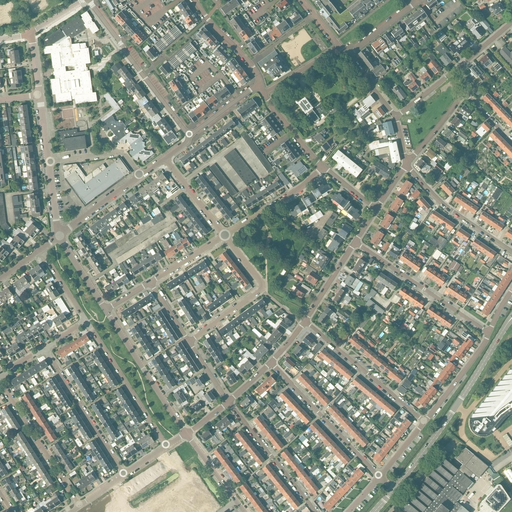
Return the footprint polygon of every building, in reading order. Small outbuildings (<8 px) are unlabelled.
[(116,7),(111,0),(103,0),(104,0),(111,11),(112,14),(114,13),(112,10),(117,8),(116,6),(116,7)] [(240,5),(235,0),(232,0),(230,2),(235,9),(240,5)] [(276,5),(281,12),(289,6),(287,4),(289,3),(286,0),(285,0),(282,3),(281,1),(276,5)] [(312,0),(321,10),(319,11),(323,16),(325,14),(327,17),(325,19),(326,19),(329,23),(329,24),(332,27),(338,35),(348,28),(346,26),(349,24),(350,25),(353,23),(352,22),(354,20),(356,21),(362,16),(368,12),(367,10),(368,10),(369,11),(371,9),(370,8),(375,4),(376,5),(382,0),(358,0),(340,15),(337,11),(331,3),(330,3),(328,0),(312,0)] [(438,0),(432,0),(429,3),(426,6),(429,10),(440,2),(438,0)] [(180,11),(187,6),(184,1),(177,6),(180,11)] [(235,9),(230,2),(225,5),(230,12),(235,9)] [(495,14),(496,16),(500,14),(498,12),(503,10),(503,9),(502,7),(501,7),(500,4),(498,5),(498,4),(491,8),(488,9),(490,12),(493,11),(495,14)] [(230,12),(225,5),(220,9),(225,15),(226,15),(230,12)] [(183,15),(190,10),(187,6),(180,11),(178,12),(181,17),(183,15)] [(421,9),(416,12),(424,21),(428,18),(421,9)] [(183,15),(181,17),(183,20),(184,20),(185,19),(192,14),(190,10),(183,15)] [(294,26),(302,20),(297,11),(293,14),(295,17),(291,21),(291,22),(289,23),(292,27),(294,25),(294,26)] [(44,54),(51,53),(53,68),(54,68),(55,79),(50,80),(52,95),(55,95),(56,103),(71,101),(71,99),(75,99),(76,104),(97,102),(96,93),(93,93),(90,71),(87,72),(86,64),(90,64),(88,48),(87,49),(86,43),(79,44),(72,45),(71,39),(88,28),(93,36),(99,31),(94,23),(92,24),(89,19),(90,18),(87,12),(81,16),(83,18),(80,20),(79,18),(62,29),(63,31),(62,32),(60,30),(43,41),(44,54)] [(114,19),(118,22),(125,16),(121,12),(114,19)] [(416,12),(412,15),(419,25),(424,21),(416,12)] [(195,18),(192,14),(185,19),(184,20),(186,24),(195,18)] [(419,25),(412,15),(408,19),(415,28),(419,25)] [(125,16),(118,22),(121,26),(128,20),(125,16)] [(236,17),(234,18),(233,19),(230,22),(233,26),(240,20),(238,16),(236,17)] [(198,22),(195,18),(186,24),(189,28),(191,27),(195,24),(198,22)] [(472,32),(478,39),(483,34),(477,28),(480,25),(474,18),(471,20),(475,25),(473,27),(470,30),(472,32)] [(121,26),(125,30),(132,23),(132,24),(133,23),(129,19),(128,20),(121,26)] [(405,25),(403,27),(406,31),(409,29),(411,32),(416,29),(415,28),(408,19),(403,22),(405,25)] [(483,19),(479,23),(486,30),(490,27),(483,19)] [(243,24),(240,20),(233,26),(236,30),(243,24)] [(286,32),(290,29),(285,21),(280,24),(286,32)] [(132,23),(125,30),(128,34),(135,27),(132,24),(132,23)] [(243,24),(236,30),(239,34),(246,28),(243,24)] [(281,35),(286,32),(280,24),(276,27),(281,35)] [(176,26),(172,30),(178,37),(182,34),(176,26)] [(128,34),(131,37),(138,31),(135,27),(128,34)] [(277,38),(281,35),(276,27),(271,30),(277,38)] [(399,27),(391,33),(397,42),(406,36),(399,27)] [(201,37),(208,32),(204,28),(196,35),(200,39),(202,38),(201,37)] [(246,28),(239,34),(242,38),(250,32),(247,28),(246,28)] [(131,37),(135,41),(143,34),(139,30),(138,31),(131,37)] [(172,30),(168,33),(175,40),(178,37),(172,30)] [(277,38),(271,30),(267,34),(272,41),(277,38)] [(266,42),(268,45),(272,41),(267,34),(265,31),(261,34),(262,37),(264,39),(264,40),(266,42)] [(202,38),(205,41),(211,35),(208,32),(201,37),(202,38)] [(250,32),(242,38),(245,42),(253,36),(250,32)] [(442,32),(436,37),(438,39),(441,43),(444,40),(441,37),(444,34),(442,32)] [(168,33),(165,36),(171,43),(175,40),(168,33)] [(382,37),(390,47),(395,44),(387,33),(382,37)] [(143,34),(135,41),(139,45),(146,38),(143,34)] [(208,47),(209,46),(209,45),(215,39),(211,35),(205,41),(203,43),(208,47)] [(165,36),(161,39),(167,46),(171,43),(165,36)] [(462,37),(457,41),(464,50),(469,46),(467,42),(471,38),(469,36),(465,40),(462,37)] [(249,48),(250,49),(258,43),(256,39),(255,39),(253,37),(249,40),(251,42),(247,45),(249,48),(249,49),(249,48)] [(381,38),(376,42),(383,51),(388,48),(381,38)] [(161,39),(157,42),(164,50),(167,46),(161,39)] [(209,45),(209,46),(213,49),(219,43),(215,39),(209,45)] [(450,43),(447,46),(448,48),(451,51),(454,54),(456,52),(457,53),(459,55),(464,50),(457,41),(452,45),(450,43)] [(157,42),(153,45),(160,53),(164,50),(157,42)] [(376,42),(371,46),(378,55),(383,51),(376,42)] [(190,43),(186,46),(193,54),(197,50),(190,43)] [(258,43),(250,49),(250,50),(250,49),(254,55),(255,54),(256,53),(256,54),(256,53),(263,48),(262,48),(258,43)] [(443,56),(440,58),(445,66),(450,62),(446,56),(449,54),(441,44),(435,49),(440,55),(441,54),(443,56)] [(186,46),(183,49),(189,57),(193,54),(186,46)] [(213,54),(216,57),(224,50),(220,46),(213,54)] [(145,53),(152,61),(157,56),(153,52),(155,50),(152,47),(145,53)] [(358,54),(364,62),(369,59),(366,54),(369,52),(366,48),(358,54)] [(504,48),(499,52),(511,66),(511,52),(510,54),(504,48)] [(10,55),(10,58),(19,57),(19,51),(15,51),(14,49),(6,50),(7,56),(10,55)] [(183,49),(179,52),(185,60),(189,57),(183,49)] [(216,57),(220,60),(227,53),(224,50),(216,57)] [(179,52),(175,56),(182,63),(185,60),(179,52)] [(227,53),(220,60),(223,64),(231,57),(227,53)] [(437,66),(440,63),(432,53),(429,55),(428,57),(432,62),(427,65),(429,67),(435,74),(440,70),(437,66)] [(175,56),(172,59),(178,66),(182,63),(175,56)] [(485,56),(479,61),(483,66),(486,69),(492,64),(489,61),(489,60),(485,56)] [(8,65),(8,68),(15,67),(15,64),(20,64),(19,57),(10,58),(11,64),(8,65)] [(274,58),(262,67),(266,72),(267,72),(272,79),(284,71),(274,58)] [(393,59),(390,61),(396,68),(402,63),(398,58),(394,61),(393,59)] [(172,59),(168,62),(174,70),(178,66),(172,59)] [(226,64),(229,69),(237,63),(234,59),(226,64)] [(374,70),(378,67),(377,65),(378,64),(375,60),(372,63),(369,59),(364,62),(370,70),(373,68),(374,70)] [(122,78),(128,73),(124,67),(123,68),(118,62),(111,68),(116,75),(118,73),(122,78)] [(384,62),(378,67),(374,70),(372,72),(376,77),(379,75),(381,77),(387,73),(383,68),(386,66),(384,62)] [(229,69),(233,73),(240,67),(237,63),(229,69)] [(493,67),(497,72),(502,68),(497,63),(493,67)] [(100,68),(97,71),(99,73),(107,67),(105,64),(100,68)] [(164,64),(159,69),(166,77),(173,70),(170,67),(168,69),(164,64)] [(473,81),(476,85),(482,81),(478,77),(482,74),(474,65),(469,69),(471,72),(471,73),(470,74),(472,77),(473,76),(475,79),(473,81)] [(233,73),(236,78),(244,72),(240,67),(233,73)] [(417,80),(421,85),(430,78),(426,73),(427,72),(424,67),(419,70),(423,75),(417,80)] [(12,72),(13,78),(22,77),(21,71),(15,72),(15,69),(8,69),(9,73),(12,72)] [(244,72),(236,78),(239,82),(247,76),(244,72)] [(123,84),(126,88),(134,82),(131,79),(133,78),(128,73),(122,78),(119,80),(122,84),(123,84)] [(412,73),(408,76),(411,80),(408,82),(406,81),(403,83),(405,87),(406,86),(408,86),(407,87),(412,92),(421,85),(417,80),(412,73)] [(250,80),(247,76),(239,82),(243,86),(250,80)] [(22,77),(13,78),(14,85),(12,85),(12,89),(21,88),(20,84),(23,83),(22,77)] [(178,77),(168,83),(171,88),(178,84),(180,82),(181,82),(178,77)] [(167,87),(163,89),(161,86),(164,84),(161,78),(155,82),(163,94),(166,92),(165,91),(168,89),(167,87)] [(137,84),(136,85),(134,82),(126,88),(129,92),(131,91),(135,95),(142,90),(137,84)] [(178,84),(171,88),(174,92),(180,88),(183,86),(180,82),(178,84)] [(180,88),(174,92),(177,96),(183,92),(186,91),(183,86),(180,88)] [(397,95),(401,101),(406,97),(398,86),(392,90),(396,96),(397,95)] [(225,87),(221,90),(227,98),(231,95),(225,87)] [(136,101),(139,105),(147,100),(144,97),(146,96),(142,90),(135,95),(138,99),(136,101)] [(221,90),(217,93),(223,101),(227,98),(221,90)] [(102,122),(104,125),(114,118),(112,115),(120,109),(107,91),(102,95),(113,110),(100,120),(102,122)] [(183,92),(177,96),(180,101),(186,97),(189,95),(186,91),(183,92)] [(217,93),(213,95),(219,104),(223,101),(217,93)] [(313,110),(311,109),(312,108),(304,98),(303,99),(299,93),(294,97),(292,99),(297,104),(305,114),(307,112),(308,114),(313,110)] [(492,99),(487,94),(484,97),(482,99),(487,103),(492,99)] [(186,97),(180,101),(182,105),(190,100),(191,99),(189,95),(186,97)] [(209,98),(215,107),(219,104),(213,95),(209,98)] [(351,112),(357,120),(368,111),(369,110),(368,108),(375,102),(370,96),(363,102),(360,104),(362,106),(357,111),(355,109),(351,112)] [(496,98),(494,96),(492,99),(487,103),(492,108),(496,103),(495,102),(497,99),(496,98)] [(209,97),(204,100),(211,110),(215,107),(209,98),(209,97)] [(252,99),(248,102),(255,111),(259,108),(256,105),(257,104),(255,101),(254,102),(252,99)] [(147,112),(148,112),(154,107),(150,101),(149,102),(147,100),(139,105),(142,109),(144,108),(147,112)] [(203,101),(199,104),(200,106),(206,114),(210,110),(203,101)] [(248,102),(244,105),(251,113),(255,111),(248,102)] [(492,108),(496,113),(501,108),(496,103),(492,108)] [(244,105),(240,108),(247,116),(251,113),(244,105)] [(327,113),(329,116),(338,110),(334,105),(326,111),(327,113)] [(200,106),(196,109),(202,117),(206,114),(200,106)] [(461,118),(466,121),(468,118),(467,117),(471,112),(463,106),(459,112),(463,116),(461,118)] [(152,122),(160,117),(157,114),(159,113),(154,107),(148,112),(151,116),(149,118),(152,122)] [(385,114),(379,107),(372,113),(377,120),(385,114)] [(247,116),(240,108),(236,111),(244,121),(248,118),(247,116)] [(308,114),(314,123),(319,119),(317,116),(322,113),(324,115),(327,113),(326,111),(324,109),(321,111),(319,108),(317,110),(315,108),(313,110),(308,114)] [(496,113),(501,118),(506,113),(501,108),(496,113)] [(192,112),(198,120),(202,117),(196,109),(192,112)] [(192,111),(187,115),(194,123),(198,120),(192,112),(192,111)] [(357,120),(363,127),(366,124),(363,120),(370,114),(368,111),(357,120)] [(501,118),(506,123),(511,118),(506,113),(501,118)] [(112,140),(115,144),(120,140),(126,135),(124,133),(125,130),(126,128),(126,127),(131,123),(131,122),(136,118),(134,116),(124,124),(113,133),(116,137),(117,137),(117,138),(113,138),(112,140)] [(269,116),(260,122),(263,126),(272,120),(269,116)] [(157,125),(161,129),(168,124),(163,119),(162,120),(160,117),(152,122),(155,127),(157,125)] [(450,123),(456,128),(459,123),(463,126),(465,123),(461,120),(460,121),(455,117),(450,123)] [(109,128),(113,133),(124,124),(121,120),(120,121),(119,121),(119,122),(115,121),(113,119),(102,127),(105,131),(108,131),(108,127),(109,127),(109,128)] [(226,124),(231,130),(236,126),(238,129),(242,126),(237,119),(233,122),(232,120),(226,124)] [(272,120),(263,126),(266,130),(275,124),(272,120)] [(391,122),(390,122),(390,121),(386,122),(386,123),(383,124),(377,126),(376,126),(375,123),(374,124),(373,124),(364,130),(367,135),(373,131),(374,133),(379,132),(384,131),(386,136),(383,137),(383,139),(387,138),(387,136),(394,135),(391,122)] [(478,130),(483,135),(491,127),(485,122),(481,126),(482,126),(478,130)] [(161,129),(163,133),(165,135),(162,136),(169,145),(168,145),(168,146),(177,139),(174,134),(173,134),(171,131),(172,130),(168,124),(161,129)] [(226,124),(221,128),(226,134),(231,130),(226,124)] [(275,124),(266,130),(269,134),(278,127),(275,124)] [(278,127),(269,134),(272,138),(281,131),(278,127)] [(224,139),(225,138),(223,136),(226,134),(221,128),(216,132),(220,138),(222,140),(224,139)] [(442,135),(446,138),(449,135),(452,137),(454,135),(451,132),(447,128),(442,135)] [(84,132),(77,133),(77,129),(76,129),(57,132),(59,145),(63,144),(65,152),(86,149),(84,132)] [(317,142),(319,145),(325,140),(322,137),(326,132),(324,129),(310,137),(313,143),(317,142)] [(474,138),(478,133),(474,130),(470,135),(474,138)] [(127,141),(130,146),(141,137),(138,134),(137,134),(136,134),(136,135),(133,134),(131,131),(126,135),(120,140),(122,144),(125,144),(126,140),(127,140),(127,141)] [(458,133),(466,139),(468,137),(460,131),(458,133)] [(494,131),(489,136),(493,141),(499,135),(494,131)] [(216,132),(211,136),(215,142),(220,138),(216,132)] [(466,139),(458,133),(455,137),(463,143),(466,139)] [(130,154),(132,157),(143,148),(142,146),(142,143),(143,143),(143,141),(144,141),(143,140),(145,138),(143,135),(141,137),(130,146),(133,150),(134,150),(134,152),(130,151),(130,154)] [(493,141),(498,145),(503,140),(499,135),(493,141)] [(211,136),(206,140),(210,146),(215,142),(211,136)] [(443,147),(449,153),(453,148),(446,142),(444,143),(438,138),(434,143),(441,149),(443,147)] [(206,140),(200,144),(205,150),(210,146),(206,140)] [(288,140),(280,147),(283,151),(291,144),(288,140)] [(498,145),(502,150),(507,144),(503,140),(498,145)] [(368,143),(371,157),(387,154),(397,152),(395,142),(389,144),(389,142),(388,143),(388,142),(379,144),(379,141),(368,143)] [(321,153),(327,158),(337,145),(334,143),(329,145),(326,142),(321,147),(323,149),(321,153)] [(195,148),(200,154),(205,150),(200,144),(195,148)] [(291,144),(283,151),(285,154),(294,148),(291,144)] [(502,150),(506,154),(511,149),(507,144),(502,150)] [(139,158),(142,163),(154,154),(151,150),(150,151),(149,151),(149,152),(145,151),(143,148),(132,157),(135,160),(138,161),(138,157),(139,157),(139,158)] [(199,158),(200,157),(199,157),(201,156),(200,154),(195,148),(190,152),(194,158),(197,155),(199,158)] [(294,148),(285,154),(288,158),(297,152),(294,148)] [(429,149),(425,154),(432,160),(433,161),(434,162),(439,156),(437,154),(436,155),(429,149)] [(338,151),(332,158),(335,161),(338,163),(341,166),(344,168),(350,161),(347,158),(344,156),(341,153),(338,151)] [(190,152),(185,156),(189,162),(194,158),(190,152)] [(297,152),(288,158),(291,162),(300,156),(297,152)] [(399,162),(400,162),(397,152),(387,154),(389,164),(387,166),(393,169),(395,166),(394,163),(396,162),(397,163),(399,163),(399,162)] [(179,169),(183,174),(185,173),(181,168),(184,166),(189,162),(185,156),(179,160),(181,162),(178,164),(181,168),(179,169)] [(22,160),(23,166),(26,166),(35,164),(34,158),(26,159),(22,160)] [(66,178),(85,204),(129,172),(119,159),(106,169),(103,164),(86,177),(76,164),(63,166),(64,173),(66,178)] [(425,165),(426,164),(420,159),(417,163),(416,164),(416,165),(415,165),(421,170),(423,173),(424,172),(426,170),(426,169),(429,170),(430,167),(425,165)] [(295,165),(294,163),(287,169),(288,171),(290,170),(297,178),(299,176),(299,177),(300,176),(299,176),(300,175),(300,176),(307,170),(304,166),(303,166),(300,161),(295,165)] [(350,161),(344,168),(347,170),(350,173),(353,175),(356,178),(362,171),(359,168),(356,166),(353,163),(352,162),(350,161)] [(375,172),(387,179),(391,172),(375,162),(373,166),(371,164),(368,168),(370,169),(366,173),(371,177),(375,172)] [(441,174),(444,169),(437,163),(434,167),(434,168),(441,174)] [(197,168),(194,165),(191,168),(187,171),(190,174),(195,170),(197,168)] [(465,168),(461,173),(466,176),(470,172),(465,168)] [(434,180),(438,183),(444,177),(439,173),(438,176),(434,180)] [(162,184),(165,187),(167,186),(164,183),(167,181),(163,174),(158,178),(162,184)] [(199,185),(207,179),(205,178),(205,177),(203,178),(201,176),(195,180),(199,185)] [(283,176),(280,178),(285,186),(289,183),(283,176)] [(153,182),(157,188),(162,184),(158,178),(153,182)] [(440,187),(444,192),(456,180),(454,178),(450,183),(447,180),(446,182),(445,182),(440,187)] [(476,188),(479,190),(484,182),(488,185),(490,181),(485,178),(484,180),(483,179),(476,188)] [(199,185),(203,191),(209,186),(206,182),(208,181),(207,179),(199,185)] [(0,187),(2,187),(3,190),(10,189),(8,180),(6,180),(0,180),(0,187)] [(444,192),(449,196),(454,191),(453,189),(459,183),(456,180),(444,192)] [(406,181),(403,186),(409,190),(411,192),(413,189),(410,188),(412,185),(406,181)] [(153,182),(148,185),(152,192),(154,194),(159,190),(157,188),(153,182)] [(277,182),(271,186),(275,192),(281,188),(277,182)] [(491,184),(487,190),(492,194),(496,187),(491,184)] [(143,189),(148,195),(152,192),(148,185),(143,189)] [(317,189),(321,196),(330,190),(326,185),(323,187),(322,185),(320,186),(320,187),(317,189)] [(175,193),(176,192),(179,190),(176,186),(173,189),(169,192),(171,196),(175,193)] [(209,186),(203,191),(207,196),(213,191),(215,190),(213,188),(213,187),(211,189),(209,186)] [(271,186),(266,189),(270,195),(275,192),(271,186)] [(399,192),(405,196),(409,190),(403,186),(399,192)] [(496,201),(502,191),(497,187),(491,197),(496,201)] [(138,192),(143,198),(148,195),(143,189),(138,192)] [(264,199),(270,195),(266,189),(262,191),(261,189),(259,191),(264,199)] [(316,199),(321,196),(317,189),(314,191),(314,190),(311,192),(312,193),(316,199)] [(211,201),(217,196),(213,191),(207,196),(211,201)] [(257,192),(256,192),(257,195),(255,196),(258,202),(264,199),(259,191),(257,192)] [(453,200),(458,204),(466,193),(464,191),(460,196),(457,194),(453,200)] [(138,202),(140,205),(145,201),(143,198),(138,192),(133,196),(138,202)] [(26,199),(26,201),(30,201),(39,200),(38,193),(29,194),(30,198),(26,199)] [(307,197),(311,204),(312,204),(317,200),(316,199),(312,193),(309,194),(310,195),(307,197)] [(458,204),(464,208),(468,201),(469,199),(471,196),(466,193),(458,204)] [(331,199),(338,205),(343,199),(341,197),(341,196),(339,194),(337,196),(335,194),(331,199)] [(128,199),(133,206),(138,202),(133,196),(128,199)] [(178,206),(184,201),(180,196),(174,200),(176,204),(178,206)] [(221,201),(217,196),(211,201),(215,206),(221,202),(221,201)] [(255,196),(249,200),(253,206),(258,202),(255,196)] [(307,209),(313,206),(312,204),(311,204),(307,197),(304,199),(304,198),(301,200),(302,201),(307,209)] [(397,198),(393,203),(399,207),(403,201),(397,198)] [(416,203),(420,207),(426,202),(421,198),(416,203)] [(464,208),(469,211),(477,200),(474,198),(473,200),(472,200),(471,200),(469,199),(468,201),(464,208)] [(343,209),(348,203),(349,202),(347,200),(346,201),(343,199),(338,205),(343,209)] [(215,206),(219,211),(225,207),(222,204),(224,202),(222,200),(221,201),(221,202),(215,206)] [(247,209),(253,206),(249,200),(243,203),(247,209)] [(469,211),(474,215),(478,208),(476,207),(478,204),(477,204),(479,201),(477,200),(469,211)] [(188,207),(184,201),(178,206),(182,211),(188,207)] [(301,212),(303,215),(309,212),(307,209),(302,201),(299,203),(300,204),(297,206),(301,212)] [(430,207),(426,202),(420,207),(424,212),(430,207)] [(123,213),(126,216),(128,215),(127,213),(132,209),(127,203),(125,205),(124,203),(119,207),(123,213)] [(342,210),(348,214),(353,208),(350,205),(348,203),(343,209),(342,210)] [(396,213),(399,207),(393,203),(389,209),(396,213)] [(32,216),(34,218),(40,217),(40,212),(39,206),(31,207),(32,213),(32,216)] [(301,212),(297,206),(294,207),(294,206),(291,208),(292,211),(290,212),(293,217),(301,212)] [(114,210),(120,219),(122,217),(121,215),(123,213),(119,207),(114,210)] [(188,207),(182,211),(184,214),(182,215),(183,216),(184,218),(186,216),(192,212),(188,207)] [(225,207),(219,211),(223,216),(231,210),(230,209),(229,208),(227,209),(225,207)] [(348,214),(355,220),(359,215),(357,213),(359,211),(356,209),(355,210),(353,208),(348,214)] [(479,218),(484,222),(488,216),(488,215),(490,213),(492,210),(490,209),(488,211),(486,214),(483,212),(479,218)] [(109,214),(115,222),(116,222),(120,219),(114,210),(109,214)] [(232,212),(231,210),(223,216),(227,222),(233,217),(231,214),(232,212)] [(430,217),(435,221),(439,215),(434,211),(430,217)] [(192,212),(186,216),(188,218),(190,221),(196,217),(192,212)] [(311,216),(315,221),(320,218),(317,213),(314,215),(311,216)] [(104,217),(112,227),(117,224),(116,222),(115,222),(109,214),(104,217)] [(387,214),(383,220),(390,224),(393,218),(387,214)] [(435,221),(440,224),(444,218),(439,215),(435,221)] [(141,221),(143,225),(145,223),(148,222),(150,220),(148,216),(147,217),(147,218),(143,220),(142,220),(141,221)] [(306,220),(309,225),(315,221),(311,216),(309,218),(306,220)] [(484,222),(489,225),(494,219),(488,216),(484,222)] [(105,229),(108,233),(110,231),(109,230),(112,227),(104,217),(99,221),(105,229)] [(196,217),(190,221),(192,224),(190,225),(191,226),(192,228),(200,222),(196,217)] [(495,229),(500,232),(504,226),(503,225),(505,223),(502,221),(504,219),(502,217),(500,220),(499,222),(499,223),(495,229)] [(26,226),(36,235),(40,230),(38,229),(41,226),(31,218),(25,225),(26,226)] [(408,228),(414,231),(418,225),(415,224),(418,220),(414,218),(408,228)] [(438,233),(440,235),(449,222),(444,218),(440,224),(445,228),(442,232),(440,230),(438,233)] [(489,225),(495,229),(499,223),(499,222),(494,219),(489,225)] [(386,230),(390,224),(383,220),(380,226),(386,230)] [(94,224),(100,232),(105,229),(99,221),(94,224)] [(204,227),(200,222),(192,228),(194,230),(195,231),(196,229),(198,232),(204,227)] [(440,235),(443,236),(444,234),(445,234),(448,230),(450,231),(455,225),(449,222),(440,235)] [(94,235),(98,239),(100,238),(98,234),(100,232),(94,224),(90,228),(95,234),(94,235)] [(341,229),(347,234),(349,231),(350,232),(352,229),(344,224),(341,229)] [(16,230),(27,239),(29,236),(33,239),(36,235),(26,226),(22,231),(18,228),(16,230)] [(204,227),(198,232),(202,237),(208,233),(204,227)] [(191,232),(188,229),(185,231),(191,238),(194,235),(191,232)] [(343,239),(344,240),(346,237),(345,237),(347,234),(341,229),(337,235),(344,239),(343,239)] [(455,235),(461,238),(465,232),(460,229),(455,235)] [(13,240),(21,246),(25,242),(24,242),(27,239),(16,230),(14,233),(20,237),(20,238),(17,236),(13,240)] [(73,240),(77,245),(84,240),(84,241),(86,240),(83,234),(84,234),(83,233),(85,232),(84,230),(81,232),(81,231),(74,235),(76,238),(73,240)] [(378,231),(374,237),(380,241),(384,235),(378,231)] [(461,238),(458,242),(460,244),(461,244),(463,240),(466,242),(470,236),(465,232),(461,238)] [(331,238),(339,244),(341,241),(342,242),(343,239),(344,239),(337,235),(334,233),(331,238)] [(175,246),(179,252),(184,248),(180,242),(181,242),(179,240),(181,239),(179,236),(177,237),(175,238),(177,241),(176,242),(177,244),(175,246)] [(14,247),(18,250),(21,246),(13,240),(10,237),(6,242),(0,238),(0,241),(1,242),(11,250),(14,247)] [(181,239),(179,240),(181,242),(180,242),(184,248),(190,244),(189,244),(191,242),(188,237),(183,240),(182,238),(181,239)] [(376,246),(380,241),(374,237),(370,242),(376,246)] [(331,250),(332,251),(334,249),(336,250),(338,248),(337,247),(339,244),(331,238),(330,240),(332,241),(327,248),(329,249),(329,250),(330,250),(331,250)] [(440,245),(436,242),(434,245),(433,246),(441,251),(447,241),(444,239),(440,245)] [(471,245),(476,249),(481,243),(475,239),(471,245)] [(77,245),(80,250),(87,246),(84,241),(84,240),(77,245)] [(0,252),(6,257),(9,253),(11,250),(1,242),(0,243),(0,252)] [(400,248),(392,242),(389,247),(391,248),(387,254),(395,259),(401,250),(399,249),(400,248)] [(164,253),(167,259),(173,255),(169,249),(168,247),(170,246),(168,243),(166,244),(166,243),(164,245),(166,248),(167,251),(164,253)] [(476,249),(481,252),(486,246),(481,243),(476,249)] [(169,249),(173,255),(179,252),(175,246),(172,248),(170,245),(170,246),(168,247),(169,249)] [(87,246),(80,250),(83,255),(90,251),(87,246)] [(481,252),(486,256),(491,250),(486,246),(481,252)] [(83,255),(86,260),(94,256),(99,253),(99,252),(103,250),(101,248),(97,250),(97,251),(92,254),(90,251),(83,255)] [(315,258),(327,265),(329,262),(328,262),(330,260),(325,257),(327,254),(320,250),(318,254),(317,253),(315,258)] [(482,263),(484,264),(489,257),(492,259),(490,261),(493,263),(498,255),(491,250),(486,256),(484,259),(482,263)] [(404,253),(399,259),(404,263),(410,254),(408,253),(405,251),(404,253)] [(158,252),(153,256),(157,262),(162,259),(158,252)] [(219,256),(223,262),(229,257),(225,252),(219,256)] [(404,263),(408,266),(413,259),(414,257),(410,254),(404,263)] [(86,260),(90,265),(97,261),(99,260),(97,257),(96,259),(94,256),(86,260)] [(153,256),(147,259),(151,266),(157,262),(153,256)] [(498,258),(511,266),(511,263),(509,262),(508,264),(505,261),(506,260),(500,256),(498,258)] [(221,263),(223,265),(225,264),(227,267),(233,262),(229,257),(223,262),(221,263)] [(144,259),(145,261),(142,263),(145,269),(151,266),(147,259),(146,258),(144,259)] [(317,266),(323,270),(325,268),(327,265),(315,258),(312,262),(312,263),(310,266),(316,269),(317,266)] [(360,259),(356,265),(363,269),(365,266),(367,267),(369,266),(370,265),(371,266),(373,264),(374,264),(376,264),(377,262),(371,258),(369,262),(368,262),(368,261),(365,259),(364,261),(360,259)] [(508,271),(511,274),(511,266),(498,258),(496,261),(506,267),(509,269),(508,271)] [(408,266),(413,269),(419,260),(417,259),(416,261),(413,259),(408,266)] [(214,260),(211,263),(217,270),(220,267),(214,260)] [(423,263),(419,260),(413,269),(417,272),(422,265),(423,263)] [(97,261),(90,265),(93,270),(100,266),(97,261)] [(203,273),(206,277),(209,275),(207,272),(209,270),(207,267),(204,261),(198,265),(202,271),(203,273)] [(451,268),(456,271),(460,265),(454,261),(448,269),(450,270),(451,268)] [(227,267),(231,272),(237,268),(233,262),(227,267)] [(136,264),(135,264),(140,272),(145,269),(142,263),(138,265),(137,263),(136,264)] [(135,264),(133,266),(132,266),(134,268),(130,270),(134,276),(140,272),(135,264)] [(38,265),(33,269),(39,276),(40,278),(45,274),(43,272),(44,272),(43,271),(44,271),(42,268),(41,269),(38,265)] [(192,268),(197,276),(199,275),(199,276),(203,273),(202,271),(198,265),(192,268)] [(354,275),(360,279),(361,278),(362,279),(363,277),(360,275),(363,269),(356,265),(353,270),(356,272),(354,275)] [(93,270),(96,276),(103,271),(100,266),(93,270)] [(306,280),(314,285),(319,278),(315,275),(317,271),(309,266),(305,272),(307,273),(308,274),(309,275),(306,280)] [(423,274),(428,277),(434,268),(433,267),(431,269),(428,267),(423,274)] [(195,277),(197,276),(192,268),(186,272),(190,278),(194,276),(195,277)] [(231,272),(235,277),(241,273),(237,268),(231,272)] [(428,277),(433,280),(437,273),(439,271),(434,268),(428,277)] [(30,275),(27,277),(32,283),(35,281),(35,282),(40,278),(39,276),(33,269),(28,272),(30,275)] [(119,277),(124,285),(130,282),(127,278),(130,276),(126,269),(122,271),(124,274),(119,277)] [(502,272),(499,270),(497,272),(510,281),(511,278),(511,274),(508,271),(506,273),(503,271),(502,272)] [(501,282),(507,286),(510,281),(497,272),(495,271),(494,273),(496,274),(500,276),(499,277),(502,279),(501,282)] [(241,273),(235,277),(239,283),(245,278),(241,273)] [(381,273),(376,279),(379,281),(375,287),(378,289),(382,283),(386,277),(381,273)] [(433,280),(437,283),(443,274),(442,273),(440,275),(437,273),(433,280)] [(184,284),(184,282),(187,280),(183,274),(177,278),(182,285),(184,284)] [(443,274),(437,283),(442,286),(444,282),(446,283),(447,283),(448,281),(450,278),(444,274),(443,274)] [(23,276),(18,280),(25,290),(27,288),(30,286),(30,285),(31,284),(32,283),(27,277),(25,278),(23,276)] [(115,282),(119,289),(124,285),(119,277),(119,276),(116,277),(118,280),(115,282)] [(350,291),(356,295),(358,292),(354,290),(360,281),(354,277),(353,279),(349,276),(344,284),(346,285),(344,287),(345,288),(351,291),(350,291)] [(477,276),(473,281),(478,284),(482,279),(477,276)] [(177,278),(172,281),(175,287),(176,287),(179,285),(180,287),(181,286),(182,286),(182,285),(177,278)] [(239,283),(238,284),(239,285),(239,286),(241,284),(243,288),(244,288),(246,291),(252,286),(249,283),(250,283),(245,278),(239,283)] [(12,288),(19,297),(25,293),(23,291),(25,290),(18,280),(13,284),(15,286),(12,288)] [(393,290),(393,291),(397,285),(390,280),(386,286),(393,290)] [(498,287),(504,291),(507,286),(501,282),(500,284),(496,282),(492,280),(491,282),(495,285),(498,287)] [(173,290),(176,295),(179,293),(176,287),(175,287),(172,281),(166,285),(170,291),(173,289),(174,290),(173,290)] [(110,285),(114,292),(119,289),(115,282),(110,285)] [(104,287),(109,295),(114,292),(110,285),(109,283),(104,287)] [(296,295),(301,299),(305,293),(308,295),(311,290),(302,284),(300,287),(297,286),(294,291),(293,291),(292,293),(292,294),(295,296),(296,295)] [(456,285),(455,284),(453,286),(450,284),(445,291),(450,294),(456,285)] [(53,285),(46,289),(44,291),(47,296),(57,290),(53,285)] [(450,294),(454,297),(459,291),(456,288),(458,286),(456,285),(450,294)] [(494,292),(501,296),(504,291),(498,287),(494,292)] [(2,292),(8,299),(12,296),(14,298),(17,296),(12,288),(9,290),(7,288),(2,292)] [(349,303),(351,298),(349,297),(348,294),(350,291),(351,291),(345,288),(343,291),(341,289),(337,295),(349,303)] [(398,306),(400,303),(403,299),(408,292),(402,288),(398,294),(397,293),(391,301),(396,304),(396,305),(398,306)] [(52,300),(60,295),(57,290),(47,296),(49,295),(52,300)] [(454,297),(459,300),(465,291),(464,290),(462,293),(459,291),(454,297)] [(229,291),(223,295),(227,301),(233,297),(229,291)] [(459,300),(464,303),(468,297),(468,296),(469,294),(466,292),(467,292),(465,291),(459,300)] [(491,297),(497,301),(501,296),(494,292),(493,294),(489,292),(489,293),(485,291),(484,293),(488,295),(491,297)] [(406,298),(410,301),(414,296),(408,292),(403,299),(405,300),(406,298)] [(148,306),(150,305),(151,305),(150,303),(153,301),(149,295),(143,299),(147,305),(148,306)] [(223,295),(218,299),(222,305),(227,301),(223,295)] [(349,303),(337,295),(333,301),(339,305),(341,301),(347,305),(347,304),(349,305),(350,303),(349,303)] [(413,306),(414,306),(419,299),(414,296),(410,301),(414,304),(413,306)] [(494,306),(497,301),(491,297),(488,302),(494,306)] [(147,305),(143,299),(138,302),(142,308),(147,305)] [(188,302),(187,301),(186,302),(184,299),(178,303),(181,309),(189,304),(188,302)] [(218,299),(212,303),(216,309),(222,305),(218,299)] [(262,299),(257,303),(262,311),(263,310),(264,309),(263,308),(266,305),(262,299)] [(421,309),(425,303),(419,299),(412,310),(409,314),(414,317),(416,313),(414,312),(415,310),(418,312),(421,308),(421,309)] [(132,306),(136,312),(141,308),(142,308),(138,302),(132,306)] [(488,302),(484,307),(491,311),(494,306),(488,302)] [(216,309),(212,303),(207,307),(205,304),(202,306),(206,311),(208,309),(211,313),(216,309)] [(251,307),(255,313),(258,311),(259,312),(260,312),(262,311),(257,303),(251,307)] [(189,304),(181,309),(185,314),(191,311),(189,308),(191,307),(190,305),(189,304)] [(126,309),(130,315),(136,312),(132,306),(126,309)] [(253,318),(253,317),(252,316),(255,313),(251,307),(246,311),(251,319),(253,318)] [(430,317),(431,318),(436,311),(430,307),(426,312),(431,316),(430,317)] [(482,314),(487,317),(491,311),(484,307),(481,312),(477,310),(476,312),(481,316),(482,314)] [(329,317),(330,318),(333,321),(336,322),(337,320),(334,318),(336,314),(333,312),(328,308),(324,313),(329,317)] [(127,324),(129,327),(135,324),(133,321),(133,320),(133,319),(130,315),(126,309),(121,313),(124,319),(127,317),(130,322),(132,321),(127,324)] [(58,317),(62,324),(68,321),(65,316),(70,313),(68,310),(63,313),(58,317)] [(348,317),(338,310),(336,313),(345,321),(348,317)] [(160,311),(154,315),(156,318),(154,319),(156,322),(158,321),(164,317),(160,311)] [(191,311),(185,314),(189,320),(195,316),(191,311)] [(250,320),(251,319),(246,311),(240,315),(245,321),(248,319),(249,320),(250,320)] [(433,317),(438,320),(442,315),(436,311),(431,318),(432,319),(433,317)] [(323,325),(326,327),(328,324),(325,322),(329,317),(324,313),(317,320),(323,325)] [(56,326),(57,328),(62,324),(58,317),(56,314),(51,317),(50,316),(47,317),(53,327),(56,326)] [(198,317),(197,316),(196,315),(195,316),(189,320),(192,326),(198,322),(196,318),(198,317)] [(245,321),(240,315),(235,319),(239,325),(241,323),(245,321)] [(441,325),(442,325),(447,318),(442,315),(438,320),(442,323),(441,325)] [(361,329),(369,318),(366,316),(357,326),(361,329)] [(39,323),(45,332),(50,329),(51,329),(53,327),(47,317),(45,318),(45,319),(39,323)] [(156,322),(158,326),(159,326),(160,328),(168,322),(164,317),(158,321),(156,322)] [(279,319),(275,325),(278,327),(279,324),(280,324),(286,329),(290,324),(290,323),(291,322),(286,317),(284,319),(282,321),(279,319)] [(444,325),(449,328),(453,322),(447,318),(442,325),(443,326),(444,325)] [(230,323),(234,328),(239,325),(235,319),(230,323)] [(268,324),(275,329),(278,327),(275,325),(273,323),(270,321),(268,320),(266,322),(268,324)] [(34,326),(40,335),(45,332),(39,323),(39,322),(34,325),(34,326)] [(171,328),(168,322),(160,328),(161,329),(163,328),(165,332),(171,328)] [(397,332),(404,337),(407,335),(411,329),(414,324),(411,322),(409,326),(403,322),(401,327),(397,332)] [(231,333),(232,332),(231,331),(234,328),(230,323),(224,326),(230,334),(231,333)] [(397,332),(401,327),(395,323),(391,328),(397,332)] [(131,329),(135,335),(140,331),(139,328),(137,325),(131,329)] [(31,331),(31,332),(35,338),(40,335),(34,326),(32,327),(34,330),(31,331)] [(224,326),(219,330),(223,336),(226,335),(227,337),(228,336),(228,335),(230,334),(224,326)] [(171,328),(165,332),(169,338),(175,334),(171,328)] [(464,342),(471,347),(474,342),(473,342),(475,340),(466,332),(467,330),(464,328),(463,331),(464,331),(460,335),(466,340),(464,342)] [(24,332),(30,341),(35,338),(31,332),(31,331),(29,329),(24,332)] [(257,335),(264,342),(266,339),(265,338),(256,330),(254,333),(257,335)] [(272,335),(277,340),(282,335),(276,330),(272,335)] [(140,331),(135,335),(138,341),(144,337),(146,336),(145,334),(143,335),(140,331)] [(19,337),(17,338),(21,345),(24,344),(24,345),(30,341),(24,332),(19,335),(19,337)] [(268,332),(264,337),(265,338),(266,339),(267,340),(272,345),(277,340),(272,335),(268,332)] [(345,332),(340,339),(343,342),(349,335),(345,332)] [(348,342),(354,346),(363,335),(360,333),(358,335),(359,336),(356,339),(353,337),(348,342)] [(175,334),(169,338),(171,340),(173,343),(179,339),(175,334)] [(85,346),(87,345),(88,344),(87,342),(89,340),(86,335),(80,338),(84,344),(85,346)] [(258,350),(263,356),(268,350),(262,345),(262,344),(264,342),(257,335),(255,338),(260,342),(254,348),(257,350),(258,350)] [(354,346),(359,350),(363,345),(359,342),(362,338),(363,339),(365,336),(363,335),(354,346)] [(303,341),(311,348),(316,343),(313,341),(307,336),(303,341)] [(148,342),(144,337),(138,341),(142,346),(148,342)] [(11,346),(16,355),(21,351),(19,347),(21,345),(17,338),(14,340),(16,342),(10,345),(11,346)] [(80,338),(74,342),(78,348),(84,344),(80,338)] [(209,338),(203,342),(207,348),(214,343),(213,341),(213,340),(211,341),(209,338)] [(454,341),(467,351),(471,347),(464,342),(462,344),(458,341),(455,339),(454,341)] [(359,350),(364,354),(373,343),(370,341),(368,344),(369,344),(366,348),(363,345),(359,350)] [(441,341),(437,347),(441,351),(446,344),(441,341)] [(458,350),(464,355),(467,351),(454,341),(453,343),(455,345),(460,348),(458,350)] [(74,342),(69,345),(72,351),(78,348),(74,342)] [(151,348),(148,342),(142,346),(145,352),(151,348)] [(311,353),(314,355),(322,346),(318,342),(313,348),(314,349),(311,353)] [(175,347),(179,352),(185,349),(181,343),(175,347)] [(207,348),(210,353),(216,349),(214,347),(216,346),(215,344),(214,343),(207,348)] [(373,347),(375,345),(373,343),(364,354),(369,358),(373,353),(369,350),(371,348),(369,347),(371,346),(373,347)] [(69,345),(63,349),(67,355),(72,351),(69,345)] [(8,354),(11,358),(16,355),(11,346),(6,349),(4,346),(2,348),(6,355),(8,354)] [(311,353),(306,349),(304,351),(298,346),(293,353),(299,358),(301,355),(304,357),(306,355),(311,359),(314,355),(311,353)] [(151,348),(145,352),(149,357),(155,354),(151,348)] [(61,358),(67,355),(63,349),(57,353),(61,358)] [(188,354),(185,349),(179,352),(182,358),(188,354)] [(216,349),(210,353),(214,359),(220,355),(216,350),(216,349)] [(380,355),(379,355),(380,354),(383,351),(382,351),(380,349),(378,352),(379,353),(376,356),(373,353),(369,358),(374,362),(380,355)] [(406,358),(412,351),(410,349),(404,356),(406,358)] [(263,356),(258,350),(257,350),(252,356),(258,361),(263,356)] [(328,354),(323,350),(317,357),(321,360),(322,361),(323,359),(324,360),(328,354)] [(423,355),(428,359),(432,354),(426,350),(423,355)] [(452,357),(451,358),(454,360),(457,356),(461,360),(464,355),(458,350),(455,355),(454,354),(452,357)] [(91,354),(94,360),(100,356),(97,351),(91,354)] [(182,358),(186,364),(192,360),(188,354),(182,358)] [(221,354),(220,355),(214,359),(218,364),(223,361),(221,357),(223,356),(222,356),(221,354)] [(324,360),(329,364),(333,358),(328,354),(324,360)] [(374,362),(379,367),(383,361),(379,358),(381,356),(380,355),(374,362)] [(94,360),(98,366),(104,362),(100,356),(94,360)] [(155,367),(163,362),(162,360),(161,359),(159,360),(157,357),(151,361),(155,367)] [(245,358),(240,362),(242,366),(245,369),(247,371),(253,366),(248,361),(248,360),(247,359),(247,360),(245,358)] [(338,362),(333,358),(329,364),(331,366),(329,368),(332,370),(338,362)] [(379,367),(384,371),(391,362),(393,359),(391,358),(388,360),(389,361),(386,364),(383,361),(379,367)] [(445,365),(446,366),(452,371),(456,367),(452,363),(454,360),(451,358),(449,361),(446,361),(444,363),(445,365)] [(286,359),(283,362),(284,363),(283,364),(290,370),(293,367),(298,372),(299,373),(303,368),(297,362),(294,365),(288,359),(287,360),(286,359)] [(186,364),(189,369),(195,365),(192,360),(186,364)] [(45,371),(46,370),(45,369),(48,366),(45,361),(39,364),(44,372),(45,371)] [(98,366),(102,371),(108,368),(104,362),(98,366)] [(163,362),(155,367),(159,372),(165,368),(163,366),(165,364),(164,363),(163,362)] [(338,362),(332,370),(333,371),(335,372),(334,372),(337,374),(339,372),(343,366),(338,362)] [(452,371),(446,366),(444,368),(436,362),(434,364),(449,375),(452,371)] [(440,374),(446,379),(449,375),(433,363),(431,365),(433,366),(438,370),(436,372),(440,375),(440,374)] [(39,364),(33,368),(37,374),(40,371),(41,373),(42,373),(44,372),(39,364)] [(384,371),(389,375),(393,370),(389,367),(391,365),(390,364),(384,371)] [(73,365),(67,369),(71,375),(79,370),(78,368),(77,368),(76,369),(73,365)] [(193,375),(199,371),(195,365),(189,369),(193,375)] [(511,365),(511,369),(509,369),(506,374),(504,374),(501,379),(499,380),(496,385),(495,385),(492,391),(490,391),(487,397),(485,397),(482,402),(481,402),(478,407),(476,408),(473,413),(471,413),(470,418),(468,419),(468,425),(469,426),(469,427),(469,428),(471,430),(473,433),(474,434),(476,435),(477,435),(478,436),(480,436),(481,436),(483,436),(486,436),(489,435),(490,434),(492,432),(493,431),(502,421),(503,419),(505,417),(510,413),(511,411),(511,365)] [(237,370),(242,376),(247,371),(242,366),(240,367),(237,370)] [(339,372),(343,376),(348,370),(343,366),(339,372)] [(389,375),(394,379),(400,372),(401,371),(401,370),(403,368),(401,366),(397,370),(398,371),(396,372),(393,370),(389,375)] [(31,377),(37,374),(33,368),(28,371),(31,377)] [(102,371),(105,377),(111,373),(108,368),(102,371)] [(159,372),(162,378),(168,374),(165,368),(159,372)] [(226,378),(231,385),(236,381),(234,378),(237,376),(234,372),(233,372),(231,369),(231,370),(226,374),(228,377),(226,378)] [(79,370),(71,375),(75,381),(81,377),(84,375),(81,371),(80,372),(79,370)] [(342,378),(341,378),(343,379),(344,381),(347,383),(349,380),(353,375),(348,370),(343,376),(342,378)] [(29,378),(30,380),(31,380),(32,379),(31,377),(28,371),(22,375),(25,381),(29,378)] [(401,373),(400,372),(394,379),(399,383),(403,378),(399,375),(401,373)] [(111,373),(105,377),(107,381),(105,382),(106,383),(107,384),(115,379),(111,373)] [(162,378),(166,383),(172,379),(169,376),(171,374),(170,373),(168,374),(162,378)] [(302,383),(309,377),(306,374),(305,376),(303,374),(297,379),(302,383)] [(436,378),(433,382),(436,384),(439,380),(443,384),(446,379),(440,374),(440,375),(436,379),(436,378)] [(16,378),(20,384),(25,381),(22,375),(16,378)] [(166,383),(169,389),(175,385),(174,382),(178,379),(176,376),(172,379),(166,383)] [(265,381),(270,386),(275,381),(276,380),(274,378),(273,379),(270,376),(265,381)] [(54,377),(48,381),(51,385),(49,386),(50,388),(58,383),(54,377)] [(78,386),(84,382),(82,380),(81,377),(75,381),(78,386)] [(197,383),(199,387),(205,383),(202,377),(196,381),(194,377),(189,381),(192,386),(197,383)] [(313,382),(309,377),(302,383),(306,388),(313,382)] [(357,387),(361,382),(356,377),(352,383),(357,387)] [(16,378),(10,382),(14,388),(15,390),(20,387),(21,386),(20,384),(16,378)] [(107,384),(108,386),(108,387),(110,385),(112,389),(118,385),(115,379),(107,384)] [(401,385),(407,389),(411,383),(406,379),(401,385)] [(260,386),(265,391),(270,386),(265,381),(260,386)] [(78,386),(82,392),(88,388),(86,385),(84,382),(78,386)] [(362,391),(366,386),(361,382),(357,387),(359,389),(362,391)] [(436,384),(433,382),(431,385),(431,386),(428,390),(434,395),(437,391),(433,387),(436,384)] [(62,388),(58,383),(50,388),(51,389),(52,390),(53,389),(55,392),(62,388)] [(312,383),(306,388),(311,393),(316,388),(312,383)] [(173,395),(176,400),(183,395),(185,394),(181,389),(185,387),(183,385),(173,391),(174,394),(173,395)] [(265,391),(260,386),(255,390),(260,396),(265,391)] [(371,390),(366,386),(362,391),(364,393),(363,395),(365,397),(371,390)] [(399,394),(402,397),(407,391),(401,386),(397,390),(400,393),(399,394)] [(417,388),(431,399),(434,395),(428,390),(426,392),(424,391),(425,391),(418,386),(417,388)] [(62,388),(55,392),(58,396),(56,397),(57,398),(57,399),(65,394),(62,388)] [(91,393),(88,388),(82,392),(85,397),(91,393)] [(115,392),(118,398),(124,394),(121,388),(115,392)] [(311,393),(315,398),(321,393),(316,388),(311,393)] [(421,398),(428,403),(431,399),(417,388),(414,390),(419,394),(420,394),(423,396),(421,398)] [(215,398),(209,391),(204,396),(203,394),(204,393),(202,390),(197,394),(206,405),(209,403),(215,398)] [(321,393),(315,398),(320,402),(327,396),(326,394),(325,393),(325,392),(323,390),(322,391),(321,393)] [(376,394),(371,390),(365,397),(366,398),(368,400),(369,398),(372,400),(376,394)] [(281,401),(282,402),(289,396),(284,391),(279,396),(281,398),(280,400),(281,401)] [(93,392),(85,397),(89,403),(95,399),(93,396),(96,395),(95,394),(94,392),(93,392)] [(338,404),(342,399),(344,396),(341,393),(338,396),(334,401),(338,404)] [(22,398),(26,403),(32,400),(28,394),(22,398)] [(65,394),(57,399),(58,401),(59,401),(60,400),(63,404),(69,400),(65,394)] [(118,398),(122,403),(128,399),(124,394),(118,398)] [(192,406),(197,412),(206,405),(197,394),(194,396),(198,402),(192,406)] [(372,403),(374,405),(375,406),(381,398),(376,394),(372,400),(374,401),(372,403)] [(181,404),(182,407),(188,403),(186,401),(187,400),(183,395),(176,400),(179,405),(181,404)] [(289,396),(282,402),(283,404),(284,405),(286,403),(288,405),(293,400),(289,396)] [(329,398),(328,397),(327,396),(320,402),(324,407),(330,402),(328,400),(329,398)] [(240,404),(245,410),(250,405),(253,408),(257,404),(251,397),(249,400),(247,398),(240,404)] [(379,406),(382,408),(386,402),(381,398),(375,406),(376,406),(378,408),(379,406)] [(420,404),(424,407),(428,403),(421,398),(418,402),(417,402),(415,405),(418,407),(420,404)] [(128,399),(122,403),(124,406),(122,408),(123,409),(123,408),(124,410),(126,409),(132,405),(128,399)] [(26,403),(29,409),(35,405),(32,400),(26,403)] [(73,405),(69,400),(63,404),(66,409),(73,405)] [(291,408),(289,410),(291,412),(292,410),(298,405),(293,400),(288,405),(291,408)] [(386,402),(382,408),(384,410),(382,412),(384,413),(385,414),(387,412),(391,406),(386,402)] [(97,403),(91,406),(95,412),(101,408),(97,403)] [(29,409),(33,414),(39,411),(35,405),(29,409)] [(126,409),(129,414),(135,411),(132,405),(126,409)] [(292,410),(297,415),(302,410),(298,405),(292,410)] [(337,410),(338,408),(337,407),(338,406),(337,405),(334,407),(332,405),(327,410),(332,415),(337,410)] [(396,411),(391,406),(387,412),(392,416),(396,411)] [(0,415),(0,419),(11,412),(7,407),(1,411),(0,411),(0,412),(1,415),(0,415)] [(105,410),(104,409),(103,407),(101,408),(95,412),(99,418),(105,414),(103,411),(105,410)] [(75,409),(69,413),(72,418),(78,415),(75,409)] [(297,415),(301,419),(307,414),(302,410),(297,415)] [(337,410),(332,415),(336,420),(341,414),(337,410)] [(33,414),(37,420),(43,416),(39,411),(33,414)] [(129,418),(130,420),(131,421),(139,416),(135,411),(129,414),(131,417),(129,418)] [(0,419),(2,422),(6,418),(8,421),(14,417),(11,412),(0,419)] [(105,414),(99,418),(102,423),(108,420),(110,418),(109,416),(108,416),(106,417),(105,414)] [(254,420),(258,426),(263,421),(265,419),(261,414),(254,420)] [(311,419),(307,414),(301,419),(301,420),(300,421),(302,423),(304,422),(306,424),(311,419)] [(341,414),(336,420),(341,424),(346,419),(348,417),(347,416),(345,415),(344,417),(341,414)] [(82,420),(78,415),(72,418),(70,420),(71,421),(72,422),(74,421),(76,424),(82,420)] [(37,420),(40,426),(46,422),(43,416),(37,420)] [(131,421),(132,423),(132,424),(135,423),(136,426),(142,422),(139,416),(131,421)] [(17,422),(14,418),(14,417),(8,421),(10,424),(5,427),(6,429),(7,429),(17,422)] [(221,421),(226,428),(231,424),(233,426),(235,424),(231,419),(229,421),(226,417),(221,421)] [(349,418),(348,417),(346,419),(341,424),(345,429),(350,424),(348,421),(350,420),(349,418)] [(401,421),(400,422),(407,428),(411,423),(405,418),(403,421),(402,419),(401,421)] [(258,426),(262,431),(267,426),(265,424),(268,422),(266,419),(265,419),(263,421),(258,426)] [(82,420),(76,424),(79,430),(86,426),(82,420)] [(112,425),(108,420),(102,423),(106,429),(112,425)] [(216,432),(215,433),(216,436),(220,440),(221,442),(223,440),(220,436),(223,434),(221,432),(221,431),(226,428),(221,421),(216,425),(218,429),(216,431),(216,432)] [(3,431),(5,434),(13,428),(15,431),(20,427),(17,422),(7,429),(6,429),(3,431)] [(40,426),(44,431),(50,427),(46,422),(40,426)] [(312,434),(319,427),(314,422),(309,428),(311,430),(310,432),(310,433),(312,434)] [(407,428),(400,422),(398,424),(398,423),(395,427),(397,429),(403,433),(407,428)] [(345,429),(350,434),(355,429),(350,424),(345,429)] [(112,425),(106,429),(110,435),(115,431),(112,425)] [(89,431),(86,426),(79,430),(83,435),(89,431)] [(262,431),(266,436),(271,431),(267,426),(262,431)] [(52,430),(50,427),(44,431),(47,437),(53,433),(55,432),(54,430),(54,429),(52,430)] [(124,427),(121,429),(118,431),(117,430),(115,431),(110,435),(113,440),(119,437),(117,433),(119,432),(119,433),(123,431),(126,429),(124,427)] [(319,427),(312,434),(313,435),(316,438),(323,432),(319,427)] [(350,434),(354,438),(359,433),(355,429),(350,434)] [(403,433),(397,429),(393,434),(399,438),(403,433)] [(235,435),(239,440),(245,436),(240,430),(235,435)] [(93,437),(89,431),(83,435),(81,437),(83,439),(85,438),(87,441),(93,437)] [(211,438),(217,445),(221,442),(219,440),(220,440),(216,436),(213,431),(210,433),(208,431),(201,437),(205,442),(211,438)] [(266,436),(270,441),(275,436),(271,431),(266,436)] [(5,445),(7,448),(14,444),(13,444),(24,437),(21,432),(15,435),(17,438),(5,445)] [(144,438),(148,445),(154,442),(149,435),(146,437),(143,432),(141,434),(141,435),(144,438)] [(318,441),(319,442),(321,443),(322,442),(328,437),(323,432),(318,437),(320,439),(318,441)] [(391,434),(389,435),(391,436),(389,439),(395,443),(399,438),(393,434),(392,432),(391,434)] [(57,439),(53,433),(47,437),(51,443),(57,439)] [(359,433),(354,438),(359,443),(365,436),(364,435),(363,434),(361,435),(359,433)] [(129,434),(127,435),(130,441),(129,442),(131,446),(128,449),(132,456),(138,452),(136,449),(138,447),(134,440),(133,440),(129,434)] [(509,445),(511,443),(511,442),(506,434),(502,436),(509,445)] [(141,435),(134,440),(138,447),(141,446),(143,449),(148,445),(144,438),(141,435)] [(239,440),(243,445),(249,441),(245,436),(239,440)] [(270,441),(274,446),(280,441),(275,436),(270,441)] [(367,437),(366,436),(365,436),(359,443),(363,448),(368,443),(366,440),(368,438),(367,437)] [(13,444),(14,444),(15,447),(20,443),(22,446),(27,442),(24,437),(13,444)] [(322,442),(327,446),(332,441),(328,437),(322,442)] [(389,439),(385,444),(390,448),(395,443),(389,439)] [(52,447),(55,452),(65,445),(69,443),(68,440),(63,443),(60,445),(61,445),(59,446),(57,443),(52,447)] [(92,450),(93,450),(99,446),(95,440),(89,444),(92,450)] [(280,441),(274,446),(278,451),(284,447),(281,443),(283,442),(281,440),(280,441)] [(249,441),(243,445),(245,448),(247,450),(253,446),(249,441)] [(332,441),(327,446),(329,448),(329,449),(328,450),(329,451),(330,452),(331,451),(336,446),(332,441)] [(18,453),(19,455),(20,454),(23,452),(25,451),(31,447),(27,442),(22,446),(19,448),(21,450),(18,451),(19,452),(18,453)] [(385,444),(381,449),(386,453),(390,448),(385,444)] [(55,452),(58,457),(64,453),(62,451),(67,448),(65,445),(55,452)] [(92,450),(90,451),(92,453),(94,452),(96,456),(102,452),(99,446),(93,450),(92,450)] [(126,446),(120,450),(122,452),(127,459),(132,456),(128,449),(126,446)] [(253,446),(247,450),(251,455),(257,451),(253,446)] [(330,452),(330,453),(331,454),(332,455),(333,454),(336,456),(341,451),(336,446),(331,451),(330,452)] [(28,456),(34,452),(31,447),(25,451),(28,456)] [(219,448),(213,453),(217,458),(223,453),(225,452),(224,451),(224,450),(223,449),(222,447),(219,449),(219,448)] [(473,473),(479,478),(488,467),(466,448),(456,459),(462,465),(458,470),(444,458),(401,509),(404,511),(468,511),(461,506),(456,501),(472,482),(468,479),(473,473)] [(381,449),(377,454),(382,458),(386,453),(381,449)] [(281,454),(285,459),(290,455),(286,450),(281,454)] [(257,451),(251,455),(254,459),(252,460),(253,462),(261,456),(257,451)] [(345,455),(341,451),(336,456),(334,458),(338,462),(345,455)] [(25,462),(26,464),(37,457),(34,452),(28,456),(25,457),(27,460),(25,462)] [(96,456),(94,457),(96,460),(96,461),(97,463),(106,457),(102,452),(96,456)] [(223,453),(217,458),(221,463),(227,459),(225,456),(227,454),(226,453),(225,452),(223,453)] [(285,459),(289,464),(294,460),(292,457),(295,455),(293,452),(290,455),(285,459)] [(378,463),(382,458),(377,454),(375,452),(374,454),(374,453),(371,457),(373,459),(378,463)] [(58,457),(61,462),(67,458),(67,459),(72,456),(70,453),(65,456),(64,453),(58,457)] [(350,460),(345,455),(338,462),(339,463),(341,465),(342,463),(345,465),(350,460)] [(61,462),(65,467),(72,462),(70,460),(73,458),(72,456),(67,459),(67,458),(61,462)] [(261,456),(253,462),(254,463),(255,464),(257,463),(259,466),(265,461),(261,456)] [(35,466),(40,462),(37,457),(26,464),(28,467),(30,465),(32,467),(35,466)] [(109,463),(106,457),(97,463),(98,464),(101,463),(103,467),(109,463)] [(221,463),(225,468),(231,464),(227,459),(221,463)] [(289,464),(293,469),(298,465),(294,460),(289,464)] [(31,472),(33,474),(43,467),(40,462),(35,466),(36,468),(31,472)] [(65,467),(68,472),(76,467),(73,462),(72,462),(65,467)] [(0,464),(0,471),(5,469),(6,468),(10,465),(8,463),(5,465),(3,466),(2,464),(0,464)] [(113,469),(109,463),(103,467),(107,473),(113,469)] [(361,471),(365,468),(360,463),(356,467),(361,471)] [(225,468),(229,473),(235,469),(231,464),(225,468)] [(262,469),(266,474),(272,470),(268,465),(262,469)] [(293,469),(297,474),(302,470),(298,465),(293,469)] [(33,474),(35,477),(40,473),(41,476),(47,472),(43,467),(33,474)] [(490,468),(486,471),(491,476),(494,473),(490,468)] [(0,471),(0,473),(3,477),(8,474),(5,469),(0,471)] [(229,473),(233,478),(239,474),(235,469),(229,473)] [(353,471),(352,472),(359,479),(364,474),(358,469),(356,471),(355,470),(353,471)] [(84,473),(86,477),(91,484),(96,480),(95,480),(98,478),(93,470),(87,473),(86,472),(84,473)] [(177,494),(163,496),(164,511),(189,511),(212,509),(208,470),(193,472),(194,482),(199,481),(200,494),(177,497),(177,494)] [(266,474),(270,479),(276,475),(272,470),(266,474)] [(297,474),(301,479),(307,475),(306,475),(302,470),(297,474)] [(38,482),(39,484),(50,477),(47,472),(41,476),(43,479),(38,482)] [(352,472),(351,473),(350,474),(352,476),(349,478),(355,483),(359,479),(352,472)] [(301,479),(305,484),(311,480),(308,477),(310,476),(308,473),(306,475),(307,475),(301,479)] [(491,477),(495,483),(502,479),(497,473),(491,477)] [(237,484),(243,479),(239,474),(233,478),(237,484)] [(270,479),(274,484),(280,480),(276,475),(270,479)] [(3,482),(6,487),(17,480),(16,480),(18,479),(17,476),(10,481),(8,478),(3,482)] [(39,484),(41,487),(46,484),(48,486),(53,483),(50,477),(39,484)] [(81,480),(86,487),(91,484),(86,477),(81,480)] [(345,483),(350,488),(355,483),(349,478),(345,483)] [(6,487),(9,492),(15,489),(13,486),(18,483),(17,480),(6,487)] [(75,483),(80,491),(86,487),(81,480),(75,483)] [(274,484),(278,490),(284,485),(280,480),(274,484)] [(305,484),(309,490),(315,485),(311,480),(305,484)] [(343,481),(342,483),(341,483),(343,485),(340,487),(346,493),(350,488),(345,483),(343,481)] [(239,487),(243,493),(249,488),(245,483),(239,487)] [(496,486),(482,501),(486,505),(488,507),(490,509),(493,511),(497,511),(502,507),(510,499),(501,486),(500,485),(499,485),(498,484),(498,485),(497,485),(496,485),(496,486)] [(278,490),(282,495),(288,490),(284,485),(278,490)] [(313,495),(319,490),(315,485),(309,490),(313,495)] [(9,492),(13,497),(23,491),(26,488),(25,486),(16,491),(15,489),(9,492)] [(133,486),(89,511),(115,511),(127,505),(131,511),(144,511),(148,510),(133,486)] [(337,489),(335,490),(334,491),(336,492),(341,497),(346,493),(340,487),(338,490),(337,489)] [(243,493),(247,498),(253,493),(249,488),(243,493)] [(282,495),(281,495),(286,500),(292,495),(288,490),(282,495)] [(18,501),(22,506),(24,504),(27,502),(22,494),(25,493),(23,491),(13,497),(16,502),(18,501)] [(50,498),(55,507),(61,503),(59,500),(62,499),(57,492),(52,495),(53,496),(50,498)] [(331,497),(337,502),(341,497),(336,492),(331,497)] [(247,498),(251,503),(259,497),(258,496),(257,494),(255,496),(253,493),(247,498)] [(288,504),(289,506),(296,500),(292,495),(286,500),(289,503),(288,504)] [(326,500),(327,501),(332,507),(337,502),(331,497),(329,495),(326,498),(327,499),(326,500)] [(48,508),(50,510),(55,507),(50,498),(45,502),(44,501),(41,502),(41,503),(45,510),(48,508)] [(251,503),(255,508),(261,504),(257,498),(251,503)] [(296,500),(289,506),(291,508),(292,507),(295,510),(300,505),(296,500)] [(33,509),(35,511),(43,511),(45,510),(41,503),(41,502),(40,501),(37,503),(38,504),(40,508),(37,510),(36,508),(33,509)] [(328,511),(332,507),(327,501),(322,506),(328,511)]
